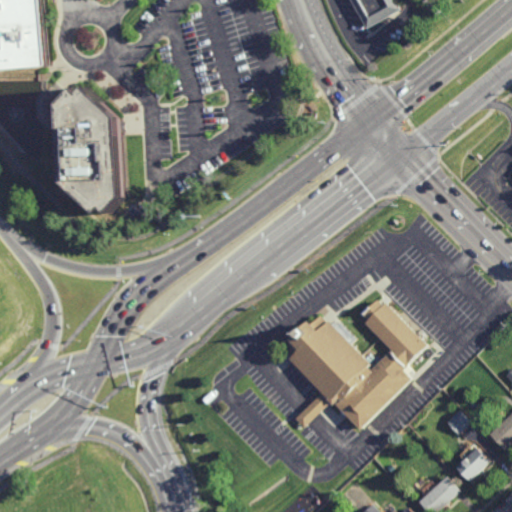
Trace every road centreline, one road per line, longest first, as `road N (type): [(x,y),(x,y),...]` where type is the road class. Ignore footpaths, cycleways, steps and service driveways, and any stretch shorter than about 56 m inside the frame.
road 1 (primary): [(372,126),(217,238)]
road 2 (motorway): [(17,395),(47,345),(51,321),(46,297),(0,227)]
road 3 (motorway): [(176,267),(113,271),(54,262),(0,226)]
road 4 (tertiary): [(299,0),(327,64),(399,157)]
road 5 (primary): [(511,8),(372,126)]
road 6 (primary): [(262,265),(399,157)]
road 7 (motorway): [(168,485),(145,415),(153,370),(173,336)]
road 8 (tertiary): [(511,268),(399,157)]
road 9 (primary): [(399,157),(511,61)]
road 10 (motorway): [(168,485),(117,436),(73,426),(47,430)]
road 11 (primary): [(176,267),(137,294),(94,365)]
